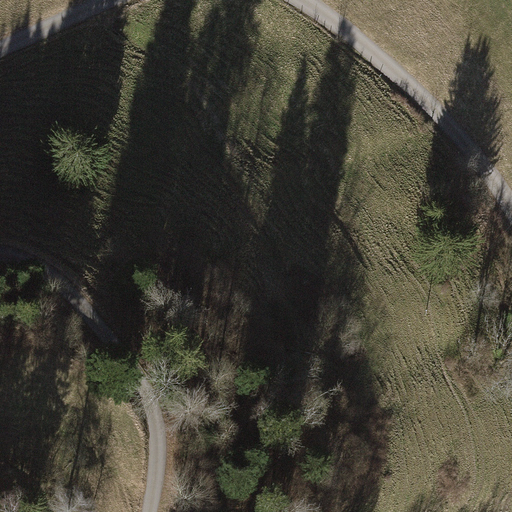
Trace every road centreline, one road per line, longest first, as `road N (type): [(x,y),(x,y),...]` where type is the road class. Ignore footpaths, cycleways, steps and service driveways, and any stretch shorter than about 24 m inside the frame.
road 1 (track): [(98,3),(184,88),(214,151),(255,205),(326,439),(328,511)]
road 2 (residential): [(0,254),(38,264),(111,320),(150,401),(159,455),(149,511)]
road 3 (residential): [(511,217),(465,146),(391,68),(302,0)]
